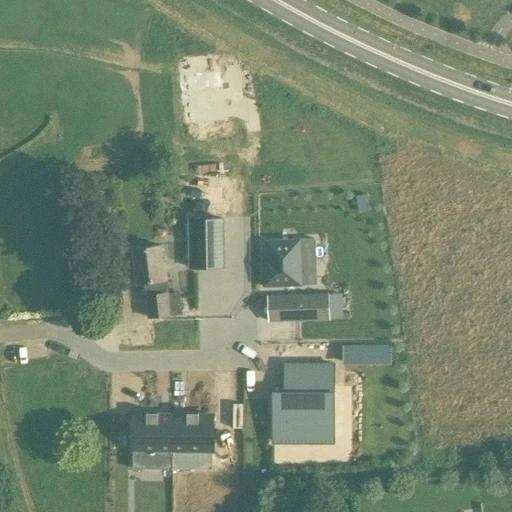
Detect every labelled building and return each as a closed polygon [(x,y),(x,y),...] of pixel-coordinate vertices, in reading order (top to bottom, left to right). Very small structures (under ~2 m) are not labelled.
[(223,68),(170,76),(180,145),(233,137),(223,68)] [(222,218),(189,219),(190,268),(223,267),(222,218)] [(263,258),(263,286),(301,286),(301,240),(267,240),(267,258),(263,258)] [(136,284),(143,283),(147,318),(182,314),(180,291),(169,292),(166,261),(164,261),(162,244),(131,248),(136,284)] [(328,294),(268,295),(269,321),(329,319),(328,294)] [(344,343),(344,362),(363,362),(363,343),(344,343)] [(274,400),(274,441),(333,441),(332,364),(309,364),(309,391),(282,391),(282,400),(274,400)] [(173,414),(133,415),(134,456),(174,456),(174,450),(173,450),(173,414)] [(213,414),(173,414),(173,450),(174,450),(213,450),(213,414)] [(218,455),(218,478),(218,486),(235,486),(235,455),(218,455)]
